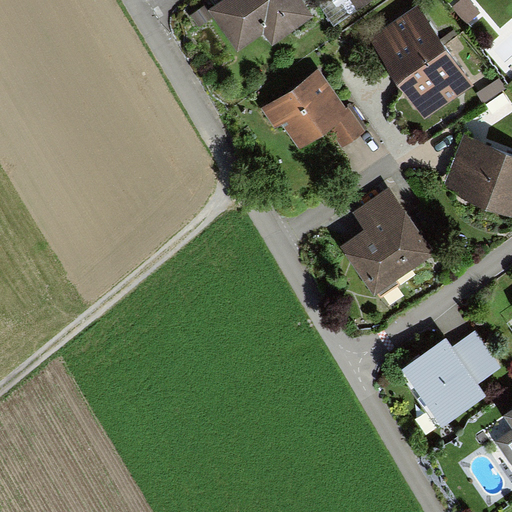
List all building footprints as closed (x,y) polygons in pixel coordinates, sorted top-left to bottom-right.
[(305,0),(216,0),(210,5),(240,47),(265,29),(273,40),(313,11),(305,0)] [(417,0),(370,31),(396,70),(444,37),(418,0),(417,0)] [(473,0),(456,0),(452,4),(467,20),(480,8),(473,0)] [(473,80),(444,37),(396,70),(425,112),(473,80)] [(273,126),(281,121),(297,144),(328,123),(348,109),(346,106),(318,66),(259,106),(273,126)] [(499,77),(477,91),(484,101),(506,87),(499,77)] [(348,109),(328,123),(342,142),(365,126),(349,103),(346,106),(348,109)] [(511,147),(464,129),(443,182),(511,208),(511,147)] [(352,207),(365,226),(343,241),(375,286),(433,245),(388,182),(352,207)] [(402,367),(442,421),(482,392),(475,382),(496,367),(470,332),(450,346),(443,337),(402,367)] [(511,399),(503,406),(511,419),(511,427),(498,438),(511,458),(511,399)]
